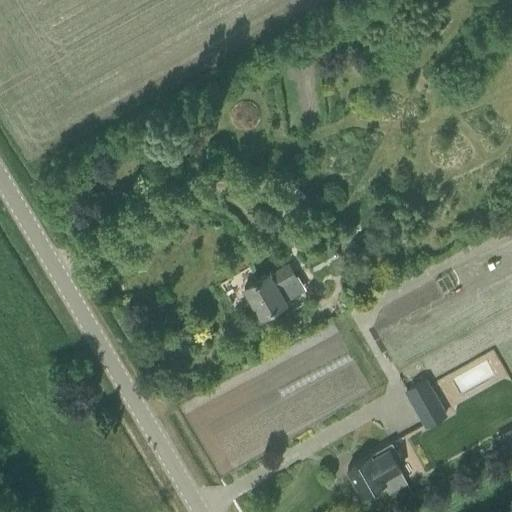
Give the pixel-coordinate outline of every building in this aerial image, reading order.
[(315,272),(340,258),(356,249),(345,231),(329,240),(329,239),(304,253),(315,272)] [(294,277),(287,264),(286,263),(268,273),(243,287),(260,316),(284,302),(276,287),(294,277)] [(404,391),(424,426),(447,413),(427,378),(404,391)] [(364,457),(347,467),(362,494),(379,484),(383,482),(388,490),(405,481),(393,460),(399,456),(391,442),(364,457)] [(511,443),(503,449),(511,465),(511,443)]
